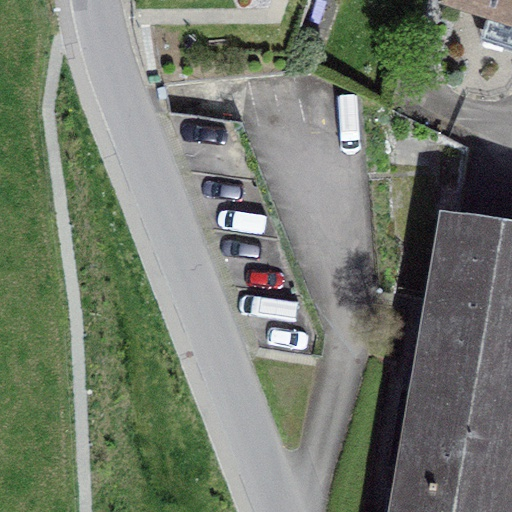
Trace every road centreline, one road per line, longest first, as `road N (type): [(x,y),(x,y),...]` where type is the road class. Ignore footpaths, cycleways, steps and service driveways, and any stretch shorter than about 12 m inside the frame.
road 1 (residential): [(283,511),(253,413),(120,70),(108,0)]
road 2 (unknown): [(120,70),(76,511)]
